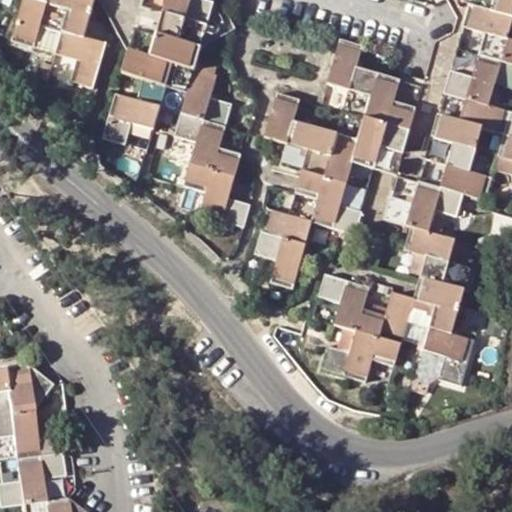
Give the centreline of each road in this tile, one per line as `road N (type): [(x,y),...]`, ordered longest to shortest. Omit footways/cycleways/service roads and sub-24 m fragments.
road 1 (tertiary): [(511,422),(404,451),(362,451),(323,437),(169,267),(33,151),(0,111)]
road 2 (residential): [(11,279),(75,376),(113,480),(111,511)]
